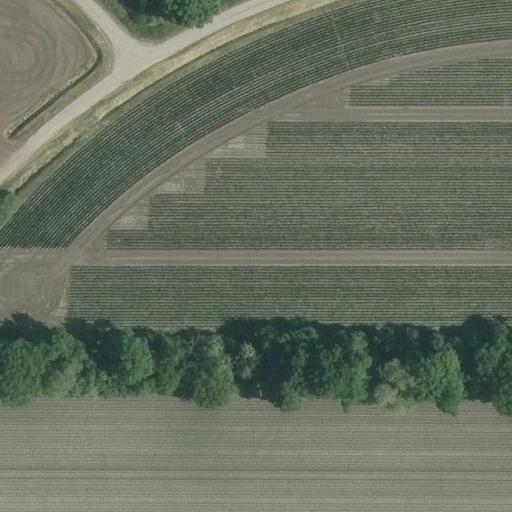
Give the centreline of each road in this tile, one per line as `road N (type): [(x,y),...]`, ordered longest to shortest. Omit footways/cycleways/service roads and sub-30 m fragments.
road 1 (unclassified): [(0,176),(135,64)]
road 2 (unclassified): [(135,64),(273,0)]
